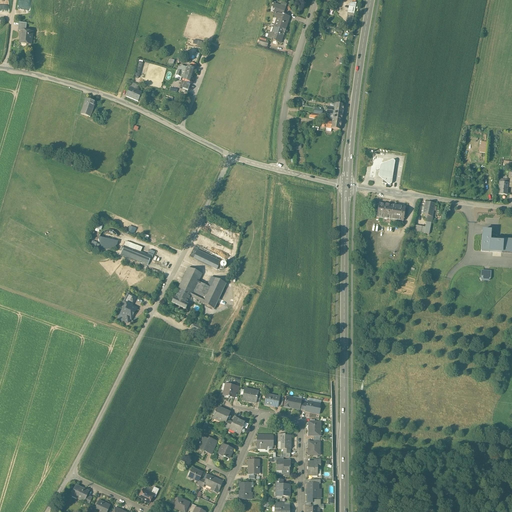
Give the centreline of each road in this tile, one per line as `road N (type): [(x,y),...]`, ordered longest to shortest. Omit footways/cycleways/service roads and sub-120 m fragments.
road 1 (unclassified): [(70,475),(231,156)]
road 2 (primary): [(345,511),(347,184)]
road 3 (unclassified): [(0,68),(101,93),(231,156)]
road 4 (primary): [(347,184),(371,0)]
road 5 (unclassified): [(281,170),(288,89),(316,0)]
road 6 (unclassified): [(511,206),(347,184)]
road 7 (track): [(383,511),(511,493)]
road 8 (unclassified): [(300,511),(302,427),(260,413)]
